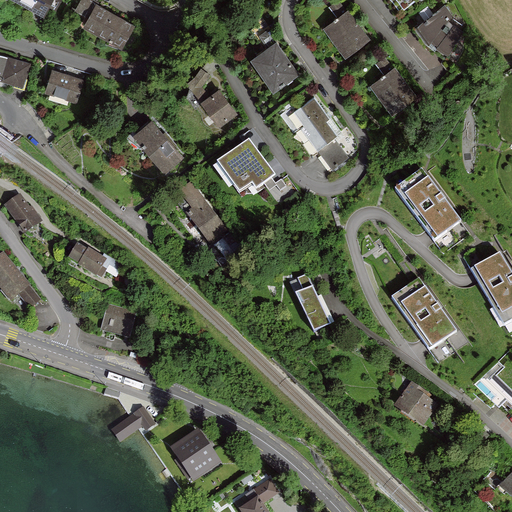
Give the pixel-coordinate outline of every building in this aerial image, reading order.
[(13,0),(43,15),(48,6),(55,9),(59,0),(13,0)] [(120,50),(134,26),(97,4),(98,2),(93,0),(82,0),(75,12),(88,19),(82,28),(120,50)] [(369,38),(339,0),(330,8),(339,19),(326,30),(347,56),(369,38)] [(463,31),(448,21),(455,16),(447,5),(420,26),(432,42),(449,53),(463,31)] [(299,74),(270,32),(262,37),(270,49),(253,61),(275,91),(299,74)] [(31,61),(6,54),(0,74),(0,78),(24,85),(31,61)] [(415,95),(384,57),(376,64),(385,76),(372,86),(393,112),(415,95)] [(199,97),(207,90),(203,84),(211,77),(203,67),(186,80),(199,97)] [(83,80),(51,71),(45,92),(77,101),(83,80)] [(237,113),(219,90),(201,104),(220,127),(237,113)] [(340,133),(313,97),(293,111),(303,126),(300,128),(331,170),(349,157),(334,138),(340,133)] [(183,156),(151,121),(134,138),(166,173),(183,156)] [(275,175),(249,140),(217,163),(240,194),(252,184),(256,189),(275,175)] [(461,219),(422,167),(395,187),(434,239),(461,219)] [(227,230),(191,184),(174,197),(210,243),(227,230)] [(20,197),(5,209),(25,236),(42,223),(31,208),(29,209),(20,197)] [(95,281),(105,263),(76,248),(68,263),(79,269),(77,272),(95,281)] [(511,319),(511,272),(500,252),(471,268),(504,324),(511,319)] [(41,300),(5,256),(0,260),(0,286),(13,301),(19,295),(31,309),(41,300)] [(307,277),(291,284),(313,336),(329,329),(307,277)] [(430,348),(456,330),(419,277),(393,296),(430,348)] [(131,339),(138,314),(109,305),(101,331),(131,339)] [(410,383),(392,408),(420,428),(435,406),(427,401),(430,396),(410,383)] [(156,424),(148,413),(140,420),(147,430),(156,424)] [(219,463),(199,432),(172,450),(193,481),(219,463)] [(511,477),(501,490),(511,500),(511,477)] [(280,491),(271,479),(254,490),(260,498),(239,511),(266,511),(261,504),(280,491)]
